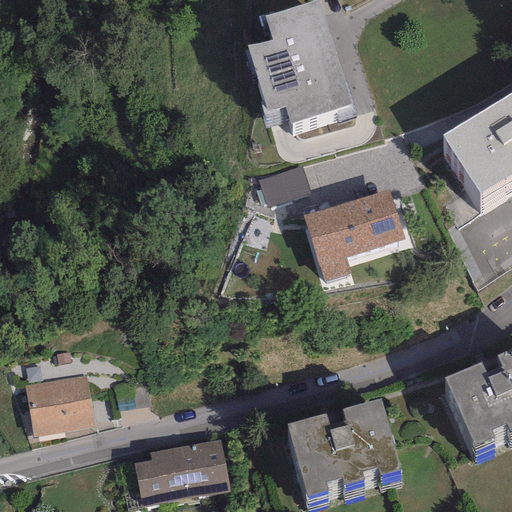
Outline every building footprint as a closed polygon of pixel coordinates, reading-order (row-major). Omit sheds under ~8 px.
[(318,0),(264,16),(271,39),(247,46),(263,101),(259,103),(262,115),(285,108),(290,123),(350,105),(318,0)] [(511,93),(443,136),(479,194),(511,173),(511,93)] [(302,167),(257,181),(266,209),(310,195),(302,167)] [(387,189),(303,216),(324,282),(349,273),(344,259),(404,240),(387,189)] [(481,362),(443,378),(473,446),(493,438),(489,430),(504,423),(508,431),(511,429),(511,349),(497,356),(501,367),(485,373),(481,362)] [(68,353),(55,355),(57,366),(70,363),(68,353)] [(39,367),(25,370),(27,384),(41,381),(39,367)] [(93,428),(85,376),(24,385),(32,438),(93,428)] [(325,414),(286,425),(307,496),(328,490),(326,482),(341,477),(344,485),(364,479),(361,472),(378,467),(380,476),(401,470),(380,399),(341,410),(344,421),(328,425),(325,414)] [(219,439),(149,452),(150,460),(134,463),(143,507),(229,491),(219,439)]
